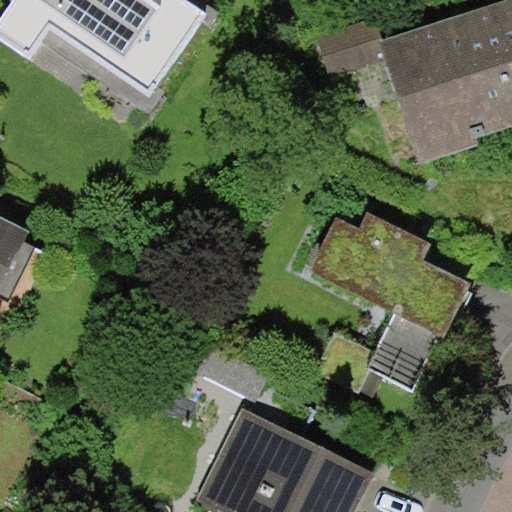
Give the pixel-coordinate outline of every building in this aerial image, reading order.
[(209,20),(179,0),(0,0),(0,53),(22,69),(39,45),(142,116),(209,20)] [(511,138),(511,5),(393,43),(385,17),(316,39),(328,79),(381,62),(416,169),(511,138)] [(356,236),(332,224),(308,274),(391,315),(364,370),(415,395),(467,289),(419,266),(427,248),(364,217),(356,236)] [(0,279),(20,238),(0,227),(0,279)] [(268,378),(209,347),(194,374),(252,405),(268,378)] [(353,511),(373,472),(241,411),(196,508),(204,511),(353,511)]
